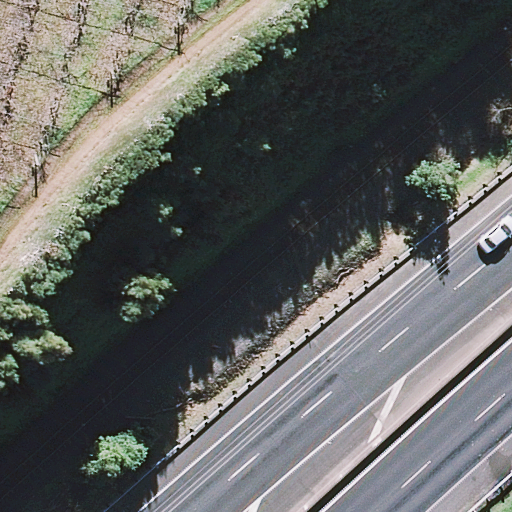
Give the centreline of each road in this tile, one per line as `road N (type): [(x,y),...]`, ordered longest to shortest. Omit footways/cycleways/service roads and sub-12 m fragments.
road 1 (trunk): [(240,511),(461,280),(511,240)]
road 2 (trunk): [(511,425),(427,511)]
